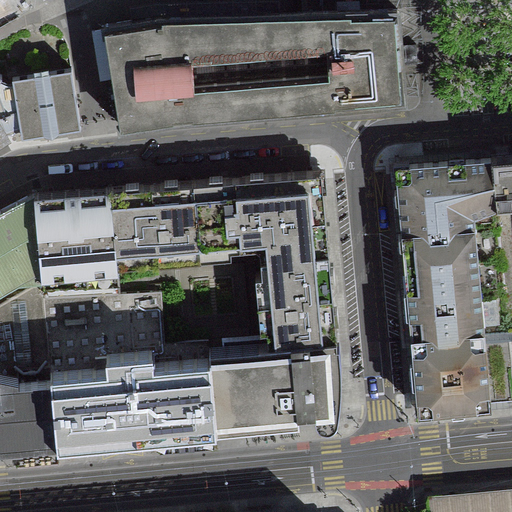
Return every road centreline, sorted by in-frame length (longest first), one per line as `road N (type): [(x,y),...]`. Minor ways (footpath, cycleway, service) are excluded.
road 1 (tertiary): [(0,496),(383,458)]
road 2 (residential): [(0,177),(28,161),(99,151),(315,133),(363,146)]
road 3 (residential): [(363,146),(383,458)]
road 4 (residential): [(511,121),(385,127),(363,146)]
road 5 (tertiary): [(383,458),(511,443)]
